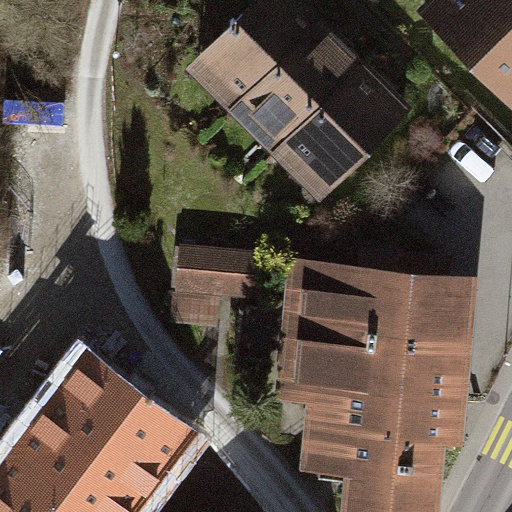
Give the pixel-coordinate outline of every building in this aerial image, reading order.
[(298,0),(255,0),(203,53),(245,95),(320,21),(298,0)] [(429,6),(425,10),(511,98),(511,0),(456,0),(440,17),(429,6)] [(320,21),(245,95),(288,138),(362,64),(320,21)] [(362,64),(288,138),(330,181),(405,107),(362,64)] [(263,253),(183,246),(179,285),(259,292),(263,253)] [(297,266),(285,395),(317,398),(311,459),(355,463),(350,509),(386,511),(430,511),(451,280),(297,266)] [(87,352),(0,466),(0,511),(128,511),(191,431),(87,352)]
